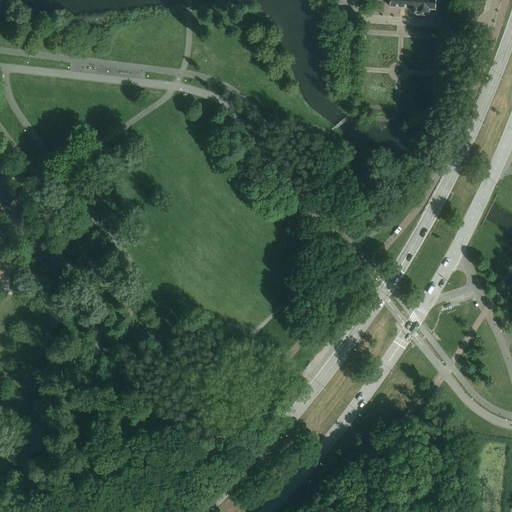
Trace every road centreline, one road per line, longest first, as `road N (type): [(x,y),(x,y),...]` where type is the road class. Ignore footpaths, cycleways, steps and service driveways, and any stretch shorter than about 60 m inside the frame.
road 1 (primary): [(511,29),(461,154),(388,286),(286,426),(204,511)]
road 2 (primary): [(266,511),(379,377),(495,173)]
